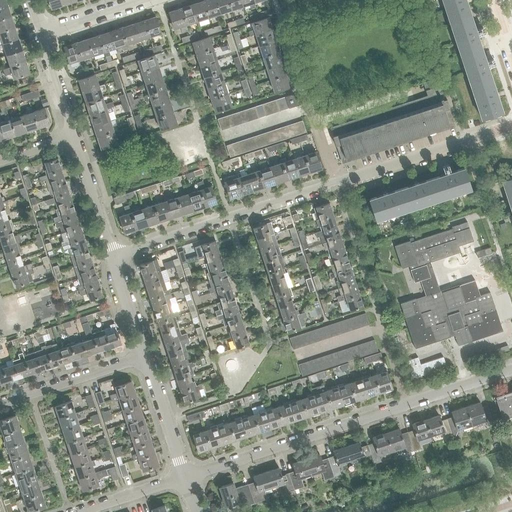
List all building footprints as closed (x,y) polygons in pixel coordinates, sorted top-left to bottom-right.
[(47,0),(51,9),(62,5),(60,0),(47,0)] [(219,14),(214,0),(205,0),(202,1),(208,18),(219,14)] [(214,0),(219,14),(231,10),(227,0),(214,0)] [(227,0),(231,10),(242,6),(239,0),(227,0)] [(255,8),(253,2),(252,0),(239,0),(242,6),(248,4),(250,10),(255,8)] [(464,0),(441,0),(449,24),(470,17),(464,0)] [(202,1),(191,5),(196,21),(208,18),(202,1)] [(0,6),(0,19),(10,16),(7,5),(0,6)] [(196,21),(191,5),(179,8),(185,25),(196,21)] [(187,31),(185,25),(179,8),(168,12),(173,29),(179,27),(181,33),(187,31)] [(0,19),(0,32),(14,27),(10,16),(0,19)] [(155,17),(143,20),(149,37),(160,33),(155,17)] [(249,37),(255,35),(272,29),(268,17),(251,23),(253,30),(247,32),(249,37)] [(449,24),(460,56),(481,49),(477,36),(484,34),(482,28),(475,30),(470,17),(449,24)] [(143,20),(131,24),(137,41),(149,37),(143,20)] [(137,41),(131,24),(120,28),(126,45),(137,41)] [(0,32),(0,39),(2,45),(18,39),(14,27),(0,32)] [(126,45),(120,28),(109,32),(114,48),(120,47),(122,51),(127,49),(126,45)] [(272,29),(255,35),(258,46),(275,40),(272,29)] [(114,48),(109,32),(98,35),(103,52),(114,48)] [(103,52),(98,35),(86,39),(91,56),(103,52)] [(191,43),(195,54),(212,49),(208,37),(191,43)] [(240,40),(235,41),(238,49),(248,46),(245,38),(240,40)] [(0,50),(3,49),(5,56),(22,50),(18,39),(2,45),(0,45),(0,50)] [(75,43),(80,60),(91,56),(86,39),(75,43)] [(258,46),(262,57),(279,52),(275,40),(258,46)] [(68,64),(80,60),(75,43),(63,47),(68,64)] [(195,54),(199,66),(216,60),(212,49),(195,54)] [(460,56),(470,87),(491,80),(487,68),(494,65),(492,59),(485,62),(481,49),(460,56)] [(1,68),(2,70),(25,62),(22,50),(5,56),(9,66),(1,68)] [(262,57),(266,69),(283,63),(279,52),(262,57)] [(137,61),(140,72),(157,66),(154,55),(137,61)] [(199,66),(202,77),(219,71),(216,60),(199,66)] [(11,73),(13,79),(29,74),(25,62),(2,70),(4,75),(11,73)] [(286,74),(283,63),(266,69),(269,80),(286,74)] [(140,72),(144,83),(161,78),(157,66),(140,72)] [(223,83),(219,71),(202,77),(206,88),(223,83)] [(290,86),(286,74),(269,80),(273,92),(290,86)] [(81,91),(98,86),(94,75),(77,80),(81,91)] [(144,83),(148,95),(165,89),(161,78),(144,83)] [(480,119),(502,112),(491,80),(470,87),(480,119)] [(206,88),(210,100),(227,94),(223,83),(206,88)] [(81,91),(85,103),(101,97),(99,91),(105,89),(104,85),(98,86),(81,91)] [(169,100),(165,89),(148,95),(152,106),(169,100)] [(27,100),(40,96),(38,90),(25,94),(27,100)] [(329,128),(332,137),(334,146),(335,145),(340,144),(345,159),(448,126),(443,111),(449,109),(443,91),(432,94),(427,96),(413,101),(329,128)] [(231,106),(227,94),(210,100),(214,111),(231,106)] [(288,108),(296,106),(297,106),(293,94),(284,97),(288,108)] [(104,105),(101,97),(85,103),(89,114),(111,107),(113,107),(112,102),(104,105)] [(279,99),(282,110),(288,108),(284,97),(279,99)] [(133,100),(128,102),(131,110),(136,108),(135,104),(140,103),(139,98),(133,100)] [(273,101),(277,112),(282,110),(279,99),(273,101)] [(169,100),(152,106),(156,117),(172,112),(169,100)] [(0,122),(0,133),(2,140),(14,136),(8,120),(4,108),(2,101),(0,102),(0,110),(1,113),(0,112),(0,117),(1,119),(2,119),(3,122),(0,122)] [(277,112),(273,101),(267,102),(271,114),(277,112)] [(271,114),(267,102),(262,104),(265,116),(271,114)] [(265,116),(262,104),(256,106),(260,118),(265,116)] [(260,118),(256,106),(250,108),(254,119),(260,118)] [(89,114),(92,126),(109,120),(107,113),(113,111),(111,107),(89,114)] [(20,116),(25,132),(36,128),(31,112),(30,108),(25,110),(26,114),(20,116)] [(43,108),(31,112),(36,128),(49,124),(43,108)] [(254,119),(250,108),(245,110),(249,121),(254,119)] [(249,121),(245,110),(239,112),(243,123),(249,121)] [(172,112),(156,117),(160,129),(176,124),(172,112)] [(243,123),(239,112),(234,114),(237,125),(243,123)] [(237,125),(234,114),(228,115),(232,127),(237,125)] [(232,127),(228,115),(222,117),(226,129),(232,127)] [(25,132),(20,116),(8,120),(14,136),(25,132)] [(222,117),(217,119),(220,131),(226,129),(222,117)] [(92,126),(96,137),(113,132),(117,130),(116,126),(111,127),(109,120),(92,126)] [(305,132),(302,121),(296,122),(300,134),(305,132)] [(300,134),(296,122),(291,124),(294,136),(300,134)] [(294,136),(291,124),(285,126),(289,138),(294,136)] [(289,138),(285,126),(280,128),(283,139),(289,138)] [(283,139),(280,128),(274,130),(278,141),(283,139)] [(278,141),(274,130),(269,131),(273,143),(278,141)] [(273,143),(269,131),(263,133),(267,145),(273,143)] [(116,143),(113,132),(96,137),(100,149),(116,143)] [(267,145),(263,133),(258,135),(262,146),(267,145)] [(262,146),(258,135),(253,137),(256,148),(262,146)] [(256,148),(253,137),(247,138),(251,150),(256,148)] [(251,150),(247,138),(242,140),(245,152),(251,150)] [(245,152),(242,140),(236,142),(240,153),(245,152)] [(240,153),(236,142),(231,144),(235,155),(240,153)] [(231,144),(225,145),(229,157),(235,155),(231,144)] [(315,152),(304,156),(309,173),(321,169),(315,152)] [(304,156),(293,160),(298,176),(309,173),(304,156)] [(45,175),(60,170),(57,158),(43,163),(45,169),(43,170),(45,175)] [(287,180),(298,176),(293,160),(281,164),(287,180)] [(281,164),(270,167),(275,184),(287,180),(281,164)] [(444,175),(432,179),(438,200),(470,189),(463,169),(450,173),(448,165),(442,167),(444,175)] [(270,167),(258,171),(264,188),(275,184),(270,167)] [(49,179),(51,186),(64,181),(60,170),(45,175),(38,178),(39,182),(49,179)] [(258,171),(247,175),(252,191),(264,188),(258,171)] [(234,175),(241,195),(252,191),(247,175),(241,177),(240,173),(234,175)] [(224,182),(229,199),(241,195),(234,175),(229,177),(231,180),(224,182)] [(511,212),(511,211),(511,176),(501,180),(511,212)] [(432,179),(400,189),(407,210),(438,200),(432,179)] [(52,198),(68,192),(64,181),(51,186),(53,192),(51,193),(52,198)] [(196,183),(199,191),(204,207),(216,203),(211,187),(205,189),(202,181),(196,183)] [(375,221),(407,210),(400,189),(368,200),(375,221)] [(204,207),(199,191),(187,194),(193,211),(204,207)] [(56,202),(58,208),(72,204),(68,192),(52,198),(53,198),(45,201),(47,205),(56,202)] [(124,194),(113,198),(115,204),(126,200),(126,199),(124,194)] [(181,215),(193,211),(187,194),(176,198),(181,215)] [(176,198),(164,202),(170,219),(181,215),(176,198)] [(6,201),(4,201),(0,202),(0,215),(5,213),(10,212),(6,201)] [(164,202),(153,205),(159,222),(170,219),(164,202)] [(317,212),(319,219),(332,215),(329,203),(313,208),(314,213),(317,212)] [(54,223),(76,215),(72,204),(58,208),(61,215),(52,218),(54,223)] [(124,234),(136,230),(130,213),(128,205),(122,207),(125,215),(119,217),(124,234)] [(153,205),(142,209),(147,226),(159,222),(153,205)] [(147,226),(142,209),(130,213),(136,230),(147,226)] [(7,220),(5,213),(0,215),(0,227),(12,224),(10,219),(7,220)] [(64,225),(66,231),(79,227),(76,215),(54,223),(56,227),(64,225)] [(319,226),(320,231),(336,226),(332,215),(319,219),(321,226),(319,226)] [(394,246),(401,269),(409,266),(414,283),(420,281),(425,297),(416,300),(415,299),(400,304),(414,349),(447,338),(448,337),(449,337),(454,335),(458,346),(502,331),(490,292),(479,296),(474,281),(474,280),(440,292),(430,262),(431,262),(430,261),(459,252),(460,252),(458,245),(472,241),(473,241),(467,222),(451,227),(452,229),(445,232),(439,233),(410,243),(409,241),(394,246)] [(270,228),(268,223),(253,228),(256,240),(273,234),(271,227),(270,228)] [(0,227),(0,240),(13,236),(11,230),(13,229),(12,224),(0,227)] [(322,243),(340,237),(336,226),(320,231),(314,233),(316,238),(319,236),(322,243)] [(62,245),(83,238),(79,227),(66,231),(61,233),(60,233),(63,242),(61,243),(62,245)] [(289,229),(292,240),(297,239),(293,228),(289,229)] [(256,240),(260,251),(275,246),(274,241),(275,240),(273,234),(256,240)] [(13,237),(13,236),(0,240),(0,241),(3,252),(19,247),(18,242),(21,241),(19,235),(13,237)] [(308,248),(304,236),(299,238),(303,249),(308,248)] [(328,254),(344,249),(340,237),(322,243),(324,250),(326,249),(328,254)] [(74,254),(87,250),(83,238),(62,245),(63,250),(71,247),(74,254)] [(186,260),(183,251),(178,252),(182,264),(205,256),(218,252),(214,240),(199,246),(194,247),(197,256),(186,260)] [(260,251),(264,262),(279,257),(275,246),(260,251)] [(3,252),(7,264),(20,259),(18,253),(21,252),(19,247),(3,252)] [(491,253),(489,248),(475,252),(477,258),(491,253)] [(334,265),(347,260),(344,249),(328,254),(329,259),(332,258),(334,265)] [(73,267),(75,266),(91,261),(87,250),(74,254),(69,256),(73,267)] [(205,264),(206,269),(222,263),(218,252),(205,256),(207,263),(205,264)] [(279,257),(264,262),(268,274),(283,269),(282,264),(281,264),(279,257)] [(11,274),(32,268),(33,268),(31,262),(22,265),(20,259),(7,264),(11,274)] [(139,265),(142,277),(160,271),(156,259),(152,261),(139,265)] [(335,277),(351,271),(347,260),(334,265),(336,271),(328,273),(330,279),(335,277)] [(91,261),(75,266),(73,267),(77,278),(81,277),(95,273),(91,261)] [(185,275),(191,274),(187,262),(182,264),(185,275)] [(209,280),(212,279),(226,275),(222,263),(206,269),(208,273),(206,274),(209,280)] [(32,268),(11,274),(15,286),(28,282),(26,275),(33,273),(32,268)] [(268,274),(271,285),(284,281),(289,279),(287,273),(285,273),(283,269),(268,274)] [(142,277),(146,288),(164,282),(160,271),(142,277)] [(339,281),(341,287),(355,283),(351,271),(335,277),(337,281),(339,281)] [(78,291),(98,284),(95,273),(81,277),(83,284),(81,284),(82,285),(77,287),(78,291)] [(209,293),(214,291),(230,286),(226,275),(212,279),(209,280),(208,280),(210,287),(208,288),(209,293)] [(286,287),(284,281),(271,285),(275,296),(291,291),(289,286),(286,287)] [(146,288),(150,300),(170,293),(168,289),(166,289),(164,282),(146,288)] [(343,300),(359,294),(355,283),(341,287),(344,294),(336,296),(338,301),(343,300)] [(79,294),(84,292),(84,294),(87,293),(89,300),(102,295),(98,284),(78,291),(79,294)] [(218,295),(220,302),(233,298),(230,286),(214,291),(215,296),(218,295)] [(275,296),(279,308),(292,303),(290,297),(292,296),(291,291),(275,296)] [(150,300),(154,311),(171,306),(169,299),(172,298),(170,293),(150,300)] [(349,310),(363,306),(359,294),(343,300),(344,304),(347,303),(349,310)] [(216,316),(237,309),(233,298),(220,302),(222,308),(214,311),(216,316)] [(279,308),(282,319),(298,314),(297,309),(294,310),(292,303),(279,308)] [(154,311),(157,322),(179,315),(177,311),(173,312),(171,306),(154,311)] [(109,308),(97,312),(99,317),(110,313),(109,308)] [(225,318),(227,325),(241,320),(237,309),(216,316),(217,321),(225,318)] [(315,309),(308,311),(310,317),(317,315),(315,309)] [(193,324),(198,322),(194,310),(189,312),(193,324)] [(298,314),(282,319),(286,331),(300,327),(297,320),(306,317),(304,312),(298,314)] [(363,326),(368,325),(369,325),(365,313),(359,315),(363,326)] [(157,322),(161,334),(178,328),(176,322),(180,320),(179,315),(157,322)] [(363,326),(359,315),(354,317),(358,328),(363,326)] [(358,328),(354,317),(349,319),(352,330),(358,328)] [(352,330),(349,319),(343,321),(347,332),(352,330)] [(241,320),(227,325),(229,331),(227,332),(229,337),(244,332),(241,320)] [(347,332),(343,321),(338,322),(341,333),(347,332)] [(341,333),(338,322),(332,324),(336,335),(341,333)] [(104,334),(109,348),(121,344),(114,324),(109,325),(110,328),(103,330),(104,334)] [(336,335),(332,324),(327,326),(331,337),(336,335)] [(331,337),(327,326),(321,328),(325,339),(331,337)] [(161,334),(165,345),(187,338),(185,333),(180,335),(178,328),(161,334)] [(325,339),(321,328),(316,329),(320,340),(325,339)] [(320,340),(316,329),(311,331),(314,342),(320,340)] [(314,342),(311,331),(305,333),(309,344),(314,342)] [(248,343),(244,332),(229,337),(230,342),(233,341),(235,348),(248,343)] [(309,344),(305,333),(300,335),(303,346),(309,344)] [(92,335),(97,352),(109,348),(104,334),(98,336),(97,334),(92,335)] [(81,342),(86,355),(97,352),(92,335),(87,337),(88,340),(81,342)] [(303,346),(300,335),(294,336),(298,348),(303,346)] [(289,338),(289,340),(293,349),(298,348),(294,336),(289,338)] [(187,338),(165,345),(168,357),(186,351),(184,344),(189,343),(187,338)] [(377,351),(374,340),(368,342),(372,353),(377,351)] [(69,343),(74,359),(86,355),(81,342),(75,344),(74,342),(69,343)] [(372,353),(368,342),(363,344),(367,355),(372,353)] [(65,347),(58,349),(63,363),(74,359),(69,343),(64,345),(65,347)] [(367,355),(363,344),(357,345),(361,357),(367,355)] [(361,357),(357,345),(352,347),(356,359),(361,357)] [(356,359),(352,347),(347,349),(350,360),(356,359)] [(51,349),(46,350),(51,367),(63,363),(58,349),(52,351),(51,349)] [(350,360),(347,349),(341,351),(345,362),(350,360)] [(42,354),(36,356),(40,370),(51,367),(46,350),(42,352),(42,354)] [(168,357),(172,368),(188,363),(186,358),(188,358),(186,351),(168,357)] [(345,362),(341,351),(336,353),(339,364),(345,362)] [(19,362),(13,364),(17,378),(29,374),(24,358),(23,358),(22,353),(17,355),(19,362)] [(339,364),(336,353),(330,354),(334,366),(339,364)] [(369,363),(382,359),(380,353),(367,357),(369,363)] [(334,366),(330,354),(325,356),(329,367),(334,366)] [(40,370),(36,356),(29,359),(29,356),(24,358),(29,374),(40,370)] [(329,367),(325,356),(319,358),(323,369),(329,367)] [(417,357),(406,361),(412,379),(423,375),(423,376),(446,369),(443,357),(419,364),(417,357)] [(323,369),(319,358),(314,360),(318,371),(323,369)] [(318,371),(314,360),(309,361),(312,373),(318,371)] [(193,361),(188,363),(172,368),(176,379),(189,375),(193,374),(191,367),(195,366),(193,361)] [(312,373),(309,361),(303,363),(307,375),(312,373)] [(303,363),(298,365),(301,376),(307,375),(303,363)] [(17,378),(13,364),(6,366),(6,364),(1,366),(6,382),(17,378)] [(386,371),(374,375),(379,393),(392,389),(386,371)] [(176,379),(180,391),(195,386),(194,381),(191,382),(189,375),(176,379)] [(379,393),(374,375),(361,379),(367,397),(379,393)] [(361,379),(349,383),(355,401),(367,397),(361,379)] [(110,401),(118,398),(134,393),(130,381),(114,386),(116,392),(108,395),(110,401)] [(337,387),(343,405),(355,401),(349,383),(337,387)] [(201,384),(195,386),(180,391),(184,403),(197,398),(201,397),(199,390),(203,389),(201,384)] [(313,395),(319,413),(331,409),(325,391),(323,384),(311,388),(313,395)] [(325,391),(331,409),(343,405),(337,387),(325,391)] [(104,403),(100,391),(94,393),(98,405),(104,403)] [(122,410),(138,405),(134,393),(118,398),(122,410)] [(95,406),(91,394),(84,396),(88,408),(95,406)] [(511,394),(495,400),(502,419),(511,415),(511,394)] [(307,417),(319,413),(313,395),(301,399),(307,417)] [(301,399),(289,403),(295,421),(307,417),(301,399)] [(58,418),(74,413),(70,401),(54,406),(58,418)] [(479,402),(464,407),(471,425),(484,421),(486,427),(488,426),(492,425),(493,425),(487,405),(481,407),(479,402)] [(289,403),(277,407),(282,425),(295,421),(289,403)] [(142,417),(138,405),(122,410),(126,422),(142,417)] [(277,407),(264,411),(270,429),(282,425),(277,407)] [(452,417),(446,419),(453,438),(459,436),(457,430),(471,425),(464,407),(451,411),(452,417)] [(58,418),(62,430),(78,425),(76,418),(83,415),(81,410),(74,413),(58,418)] [(264,411),(252,415),(258,433),(270,429),(264,411)] [(200,418),(198,412),(186,416),(188,422),(200,418)] [(0,419),(0,427),(2,434),(20,428),(15,415),(0,419)] [(252,415),(240,419),(246,437),(258,433),(252,415)] [(445,440),(453,438),(446,419),(440,421),(438,415),(425,420),(430,436),(443,432),(445,440)] [(146,429),(142,417),(126,422),(128,429),(125,430),(127,435),(130,434),(146,429)] [(240,419),(228,423),(234,440),(246,437),(240,419)] [(413,430),(407,432),(413,451),(420,449),(417,440),(430,436),(425,420),(412,424),(413,430)] [(222,444),(234,440),(228,423),(216,427),(222,444)] [(82,437),(78,425),(62,430),(66,442),(82,437)] [(222,444),(216,427),(204,431),(210,448),(222,444)] [(24,441),(20,428),(2,434),(6,447),(24,441)] [(405,453),(413,451),(407,432),(400,434),(398,428),(385,433),(391,451),(403,447),(405,453)] [(130,434),(134,446),(150,441),(146,429),(130,434)] [(198,452),(210,448),(204,431),(192,435),(198,452)] [(373,443),(367,445),(373,464),(380,461),(378,455),(391,451),(385,433),(371,437),(373,443)] [(66,442),(70,454),(86,449),(82,437),(66,442)] [(24,441),(6,447),(10,460),(28,454),(24,441)] [(133,459),(138,458),(153,453),(150,441),(134,446),(136,453),(132,455),(133,459)] [(358,442),(345,446),(350,462),(363,458),(365,466),(373,464),(367,445),(360,447),(358,442)] [(337,466),(350,462),(345,446),(331,450),(333,456),(327,458),(333,477),(340,475),(337,466)] [(70,454),(74,466),(90,461),(86,449),(70,454)] [(456,450),(448,452),(450,460),(458,457),(456,450)] [(153,453),(138,458),(142,470),(157,465),(153,453)] [(28,454),(10,460),(15,472),(32,467),(28,454)] [(318,455),(305,459),(310,475),(320,471),(323,480),(333,477),(327,458),(320,460),(318,455)] [(294,471),(288,473),(293,490),(303,487),(300,478),(310,475),(305,459),(292,463),(294,471)] [(74,466),(78,478),(94,473),(90,461),(74,466)] [(128,475),(124,463),(118,465),(122,477),(128,475)] [(32,467),(15,472),(19,486),(37,480),(32,467)] [(105,469),(94,473),(78,478),(82,490),(98,485),(95,477),(96,477),(96,478),(110,474),(112,481),(118,479),(114,467),(105,470),(105,469)] [(278,468),(265,472),(270,487),(277,485),(278,488),(283,487),(285,492),(293,490),(288,473),(280,475),(278,468)] [(254,482),(247,484),(253,503),(261,500),(259,495),(264,493),(263,490),(270,487),(265,472),(253,476),(254,482)] [(19,486),(23,498),(41,492),(37,480),(19,486)] [(253,503),(247,484),(234,488),(232,483),(219,487),(225,506),(238,502),(240,507),(253,503)] [(45,506),(41,492),(23,498),(27,511),(45,506)] [(13,511),(10,503),(4,505),(6,511),(13,511)]
